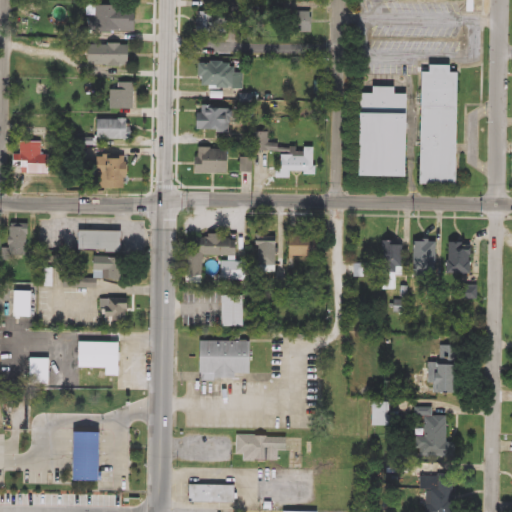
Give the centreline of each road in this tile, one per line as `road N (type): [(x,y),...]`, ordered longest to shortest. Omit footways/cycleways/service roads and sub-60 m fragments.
road 1 (tertiary): [(161,511),(170,0)]
road 2 (tertiary): [(511,208),(0,204)]
road 3 (residential): [(490,511),(495,208)]
road 4 (residential): [(495,208),(497,0)]
road 5 (residential): [(339,206),(340,0)]
road 6 (residential): [(2,204),(5,0)]
road 7 (residential): [(340,50),(170,45)]
